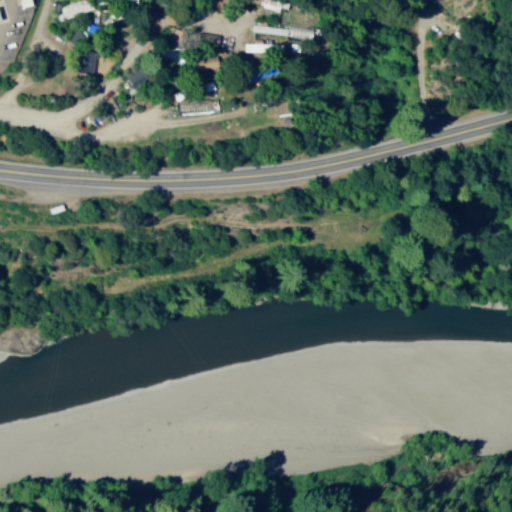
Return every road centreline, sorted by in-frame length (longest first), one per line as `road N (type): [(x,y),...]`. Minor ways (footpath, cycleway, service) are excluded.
road 1 (secondary): [(511,121),(363,166),(245,184),(0,174)]
road 2 (residential): [(0,105),(59,117),(84,110),(114,85),(154,29),(236,30)]
road 3 (residential): [(59,117),(99,127),(239,116)]
road 4 (residential): [(429,146),(427,0)]
road 5 (residential): [(0,124),(52,0)]
